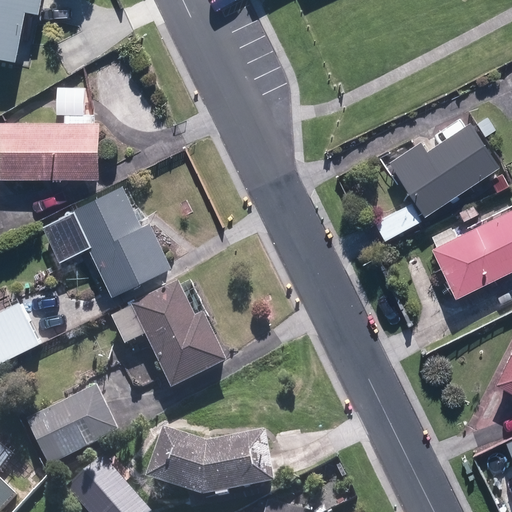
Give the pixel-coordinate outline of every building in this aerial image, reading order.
[(0,0),(0,53),(28,59),(37,10),(49,13),(51,0),(0,0)] [(98,113),(72,113),(71,121),(5,121),(6,178),(106,178),(106,121),(98,122),(98,113)] [(481,124),(490,138),(500,131),(491,117),(481,124)] [(402,172),(432,216),(506,166),(476,122),(402,172)] [(511,184),(507,175),(495,181),(500,191),(508,188),(511,185),(511,184)] [(75,210),(117,297),(176,269),(155,225),(147,228),(127,186),(75,210)] [(511,195),(509,190),(502,194),(482,203),(489,218),(511,206),(511,195)] [(381,223),(391,242),(427,222),(416,203),(381,223)] [(463,211),(468,223),(484,215),(479,204),(463,211)] [(458,228),(439,238),(444,247),(439,250),(464,298),(511,273),(511,213),(463,237),(458,228)] [(134,347),(153,338),(179,391),(235,364),(211,316),(202,320),(185,285),(138,307),(139,309),(120,319),(134,347)] [(0,311),(0,357),(3,363),(43,343),(23,301),(0,311)] [(511,366),(502,385),(511,389),(511,366)] [(31,422),(54,467),(124,432),(101,386),(31,422)] [(225,497),(226,499),(239,497),(239,494),(286,484),(275,432),(218,443),(171,428),(155,481),(213,499),(225,497)] [(24,480),(34,490),(44,479),(33,470),(24,480)] [(0,511),(3,511),(19,495),(0,478),(0,511)] [(271,511),(317,511),(273,502),(271,511)]
